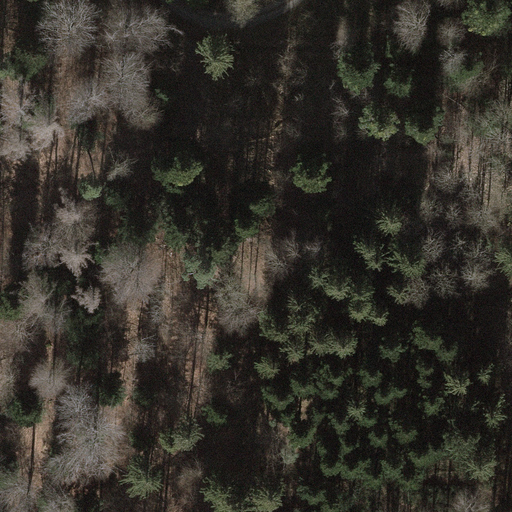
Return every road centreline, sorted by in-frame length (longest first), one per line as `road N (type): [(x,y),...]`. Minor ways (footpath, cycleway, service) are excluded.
road 1 (track): [(95,511),(120,477),(228,416),(277,364),(511,282)]
road 2 (track): [(291,0),(232,21),(189,13),(171,0)]
